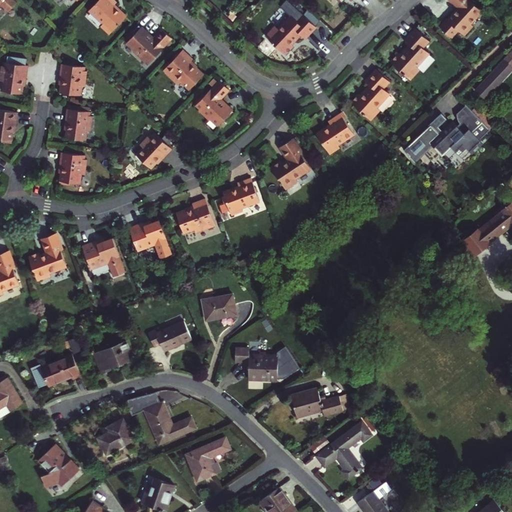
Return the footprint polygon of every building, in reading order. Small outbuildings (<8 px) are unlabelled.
[(14,0),(0,0),(0,3),(8,11),(17,2),(14,0)] [(103,23),(101,26),(109,34),(126,16),(114,4),(117,1),(115,0),(98,0),(89,10),(103,23)] [(458,30),(465,35),(472,27),(470,24),(482,11),(470,0),(449,0),(458,7),(447,19),(446,19),(440,26),(452,37),(458,30)] [(291,15),(278,28),(275,26),(266,36),(285,54),(293,46),(291,44),(300,34),(305,38),(316,26),(303,14),(297,20),(291,15)] [(133,51),(143,61),(145,59),(149,63),(170,41),(172,38),(162,28),(160,30),(153,38),(139,25),(132,32),(134,34),(127,42),(134,49),(133,51)] [(419,69),(417,66),(429,53),(423,47),(429,40),(415,28),(405,40),(409,44),(400,55),(398,53),(390,61),(410,79),(419,69)] [(181,81),(189,89),(200,78),(204,74),(190,61),(193,58),(183,49),(179,53),(163,70),(178,84),(181,81)] [(511,49),(471,88),(479,96),(510,67),(508,66),(511,62),(511,49)] [(6,62),(5,66),(1,65),(0,73),(0,80),(3,81),(2,90),(22,93),(24,80),(26,80),(28,65),(6,62)] [(87,71),(83,70),(84,66),(61,63),(59,78),(61,79),(60,92),(80,95),(81,85),(85,86),(87,71)] [(380,109),(377,107),(389,93),(383,88),(389,81),(376,69),(365,81),(370,85),(361,95),(359,93),(351,102),(370,120),(380,109)] [(211,118),(218,125),(225,118),(228,120),(232,115),(235,112),(221,99),(230,90),(219,80),(210,89),(196,104),(200,108),(198,110),(209,120),(211,118)] [(453,118),(430,140),(435,145),(434,147),(436,149),(439,149),(443,153),(445,151),(450,157),(457,150),(460,153),(468,145),(473,150),(485,140),(484,138),(493,130),(487,124),(465,102),(458,110),(457,113),(463,120),(459,124),(453,118)] [(0,138),(2,138),(1,141),(12,142),(14,126),(15,126),(16,127),(18,112),(0,109),(0,108),(0,138)] [(93,115),(89,115),(89,111),(67,108),(65,123),(67,123),(65,137),(85,140),(87,130),(91,130),(93,115)] [(330,154),(340,147),(338,144),(354,134),(340,113),(328,121),(330,124),(316,133),(330,154)] [(156,133),(153,136),(150,133),(140,144),(143,147),(136,154),(151,168),(160,158),(162,160),(172,149),(156,133)] [(301,154),(303,152),(294,137),(279,147),(288,159),(283,163),(281,160),(274,165),(271,167),(286,189),(291,186),(298,181),(296,178),(311,168),(301,154)] [(468,145),(460,153),(465,158),(473,150),(468,145)] [(87,159),(83,158),(84,154),(61,152),(59,167),(61,167),(59,183),(62,183),(70,184),(70,182),(80,183),(81,173),(85,174),(87,159)] [(232,215),(243,211),(242,207),(260,201),(251,177),(237,182),(239,185),(223,191),(232,215)] [(176,213),(184,232),(194,229),(196,232),(215,225),(205,198),(192,203),(194,206),(176,213)] [(491,214),(494,217),(463,241),(473,253),(485,244),(484,243),(511,222),(511,224),(511,223),(511,202),(502,211),(499,207),(491,214)] [(168,241),(167,241),(159,219),(144,225),(143,222),(129,227),(137,250),(154,243),(160,258),(172,253),(168,241)] [(49,272),(67,266),(61,250),(63,249),(57,232),(41,238),(46,252),(40,254),(40,252),(28,256),(38,281),(51,276),(49,272)] [(108,261),(113,276),(125,272),(126,271),(121,259),(117,248),(113,237),(109,239),(98,243),(97,240),(83,245),(91,268),(108,261)] [(2,290),(19,284),(13,267),(15,266),(9,250),(0,253),(0,294),(3,294),(2,290)] [(229,294),(199,298),(202,319),(232,315),(229,294)] [(165,338),(168,345),(194,334),(186,317),(160,327),(159,324),(152,327),(158,341),(165,338)] [(109,370),(108,367),(132,358),(125,340),(92,354),(100,374),(109,370)] [(248,347),(234,347),(234,361),(247,361),(247,378),(276,379),(284,376),(299,368),(284,345),(275,354),(248,353),(248,347)] [(80,375),(71,353),(41,365),(40,363),(30,367),(39,386),(48,383),(49,385),(71,376),(72,378),(80,375)] [(0,405),(5,402),(9,409),(21,401),(5,376),(0,379),(0,405)] [(316,389),(289,396),(295,416),(322,409),(324,416),(342,411),(338,397),(320,402),(316,389)] [(194,428),(189,416),(171,423),(162,400),(159,401),(155,390),(151,390),(128,396),(133,410),(142,407),(156,443),(194,428)] [(106,431),(94,437),(102,453),(131,439),(120,419),(104,427),(106,431)] [(360,421),(315,455),(323,465),(334,457),(343,469),(339,472),(345,479),(359,469),(344,449),(358,439),(360,442),(370,434),(360,421)] [(184,453),(194,480),(212,473),(207,458),(225,451),(221,439),(184,453)] [(53,444),(37,460),(61,485),(77,469),(53,444)] [(139,503),(163,511),(172,484),(153,477),(148,493),(143,491),(139,503)] [(366,483),(371,490),(379,485),(374,478),(366,483)] [(355,501),(362,511),(385,511),(376,499),(389,489),(383,482),(379,485),(371,490),(355,501)] [(263,505),(267,511),(293,511),(294,511),(277,486),(254,501),(259,508),(263,505)] [(102,508),(90,499),(81,511),(102,511),(100,510),(102,508)] [(503,511),(493,499),(477,511),(503,511)]
